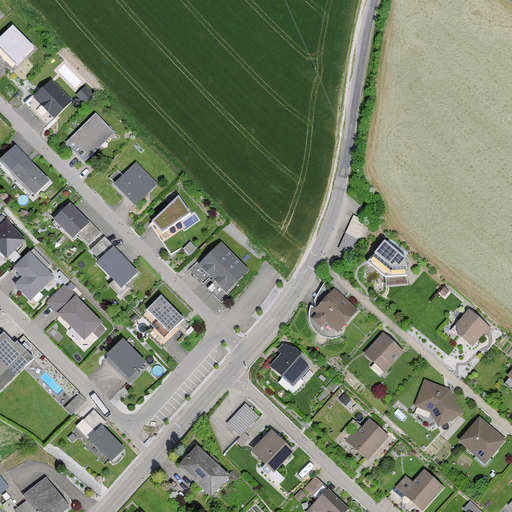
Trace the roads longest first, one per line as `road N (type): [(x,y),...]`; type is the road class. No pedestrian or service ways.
road 1 (unclassified): [(246,352),(291,296),(330,219),(373,0)]
road 2 (residential): [(221,329),(0,107)]
road 3 (residential): [(221,329),(145,413),(123,419),(0,297)]
road 4 (residential): [(336,280),(511,431)]
road 5 (residential): [(377,511),(229,372)]
road 6 (unclassified): [(104,511),(229,372)]
